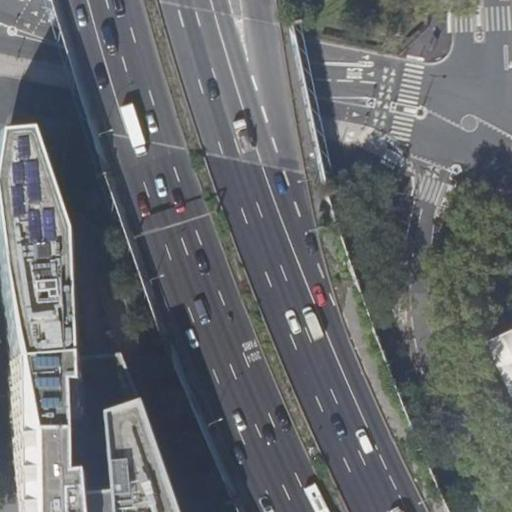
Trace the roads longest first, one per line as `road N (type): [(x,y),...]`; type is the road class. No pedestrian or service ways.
road 1 (trunk): [(105,0),(195,286),(292,511)]
road 2 (trunk): [(336,414),(248,209),(184,0)]
road 3 (trunk): [(336,414),(257,0)]
road 4 (residential): [(459,151),(429,265),(428,325),(455,414),(502,511)]
road 5 (tertiary): [(319,97),(17,33)]
road 6 (tertiary): [(475,100),(406,86),(319,97)]
road 7 (tertiary): [(319,97),(459,151)]
